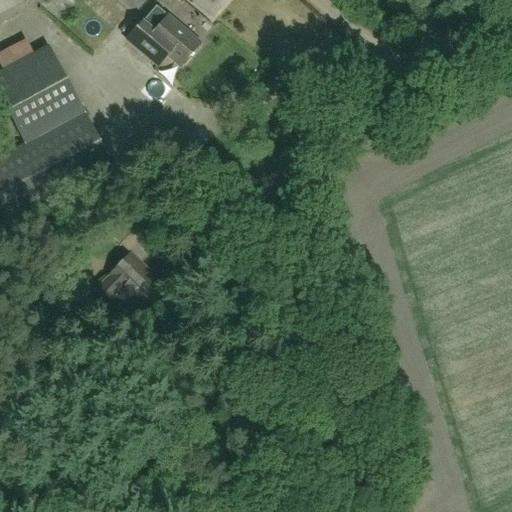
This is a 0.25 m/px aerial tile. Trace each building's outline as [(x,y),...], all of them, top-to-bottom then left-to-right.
[(75,34),(99,8),(90,0),(87,0),(65,25),(75,34)] [(191,0),(212,18),(227,0),(191,0)] [(0,41),(38,21),(27,2),(12,10),(17,19),(0,28),(0,41)] [(125,42),(149,62),(159,51),(179,68),(199,45),(167,18),(166,19),(154,9),(142,24),(141,23),(125,42)] [(0,101),(24,147),(0,159),(0,215),(7,229),(113,173),(47,49),(0,73),(0,101)] [(166,291),(136,263),(128,255),(93,293),(102,301),(108,307),(122,292),(145,313),(166,291)]
